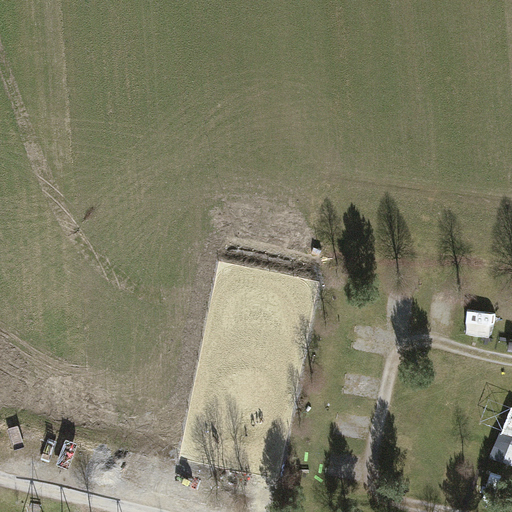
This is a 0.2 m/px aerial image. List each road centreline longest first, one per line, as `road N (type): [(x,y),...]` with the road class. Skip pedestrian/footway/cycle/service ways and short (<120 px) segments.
road 1 (track): [(511,362),(424,341),(394,358),(371,473),(384,496),(441,511)]
road 2 (unclassified): [(0,479),(145,511)]
